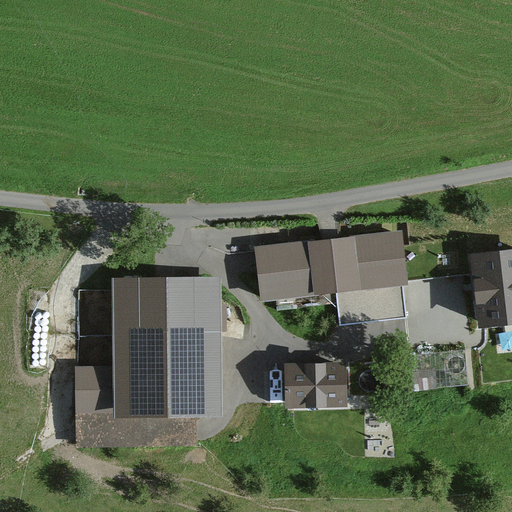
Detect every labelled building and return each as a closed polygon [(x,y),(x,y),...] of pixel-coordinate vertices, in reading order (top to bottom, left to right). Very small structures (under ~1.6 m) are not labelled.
[(399,234),(349,238),(355,316),(397,313),(399,334),(456,330),(451,265),(401,269),(399,234)] [(331,242),(240,250),(244,300),(335,293),(331,242)] [(511,327),(511,258),(474,263),(481,331),(511,327)] [(123,368),(75,369),(77,449),(197,447),(196,419),(212,418),(209,287),(121,289),(123,368)] [(347,366),(285,368),(286,412),(348,410),(347,366)]
